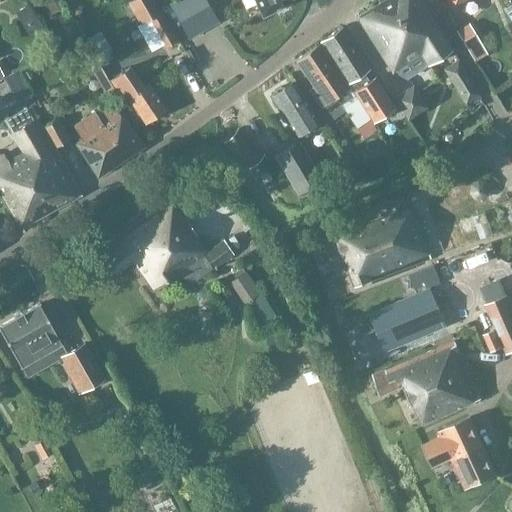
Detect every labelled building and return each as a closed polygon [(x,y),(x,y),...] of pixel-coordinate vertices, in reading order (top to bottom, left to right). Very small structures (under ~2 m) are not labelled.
[(139,26),(147,21),(163,50),(177,42),(153,0),(132,0),(126,3),(139,26)] [(216,23),(203,0),(175,0),(168,4),(187,39),(216,23)] [(254,0),(261,14),(262,16),(264,15),(274,10),(274,11),(290,3),(289,3),(295,0),(254,0)] [(419,0),(384,0),(357,18),(392,74),(422,55),(428,65),(451,51),(419,0)] [(10,21),(21,16),(15,1),(3,6),(10,21)] [(466,26),(456,32),(467,49),(477,44),(466,26)] [(373,123),(375,122),(383,116),(394,109),(375,78),(368,82),(363,73),(369,69),(341,27),(333,33),(320,42),(350,87),(348,88),(369,120),(370,119),(373,123)] [(78,34),(89,62),(100,58),(89,29),(78,34)] [(356,128),(369,120),(348,88),(347,89),(318,44),(295,60),(313,88),(309,90),(321,108),(336,98),(356,128)] [(457,62),(447,68),(468,102),(478,95),(457,62)] [(129,67),(110,80),(124,101),(127,98),(144,123),(165,109),(147,83),(142,87),(129,67)] [(314,126),(316,130),(321,128),(293,82),(284,88),(280,87),(273,91),(272,95),(270,97),(295,137),(314,126)] [(427,108),(413,86),(393,99),(407,121),(427,108)] [(143,146),(114,104),(103,111),(109,120),(103,124),(94,112),(73,126),(81,138),(75,143),(98,177),(143,146)] [(0,156),(0,195),(19,228),(79,193),(36,118),(33,120),(26,109),(4,121),(22,153),(6,162),(2,155),(0,156)] [(46,126),(58,146),(68,140),(56,120),(46,126)] [(223,143),(249,168),(264,154),(238,128),(223,143)] [(320,180),(297,142),(274,156),(297,194),(320,180)] [(206,252),(169,200),(114,240),(118,245),(100,258),(112,276),(131,262),(152,292),(179,273),(188,286),(233,254),(223,240),(206,252)] [(430,259),(411,207),(335,236),(355,288),(430,259)] [(416,294),(429,289),(440,284),(433,266),(408,275),(416,294)] [(260,293),(245,272),(229,283),(243,304),(260,293)] [(489,303),(485,305),(496,330),(483,335),(491,353),(503,347),(506,355),(511,352),(511,309),(506,295),(505,296),(499,282),(483,289),(489,303)] [(215,293),(226,309),(237,302),(226,286),(215,293)] [(376,329),(360,336),(369,358),(445,326),(429,289),(416,294),(370,314),(376,329)] [(39,304),(0,325),(0,331),(20,367),(52,350),(60,363),(63,362),(80,393),(103,380),(83,343),(66,353),(39,304)] [(421,425),(479,400),(453,342),(386,371),(385,370),(372,376),(381,396),(404,385),(421,425)] [(468,417),(448,426),(437,431),(440,436),(421,445),(432,468),(450,460),(464,489),(495,475),(468,417)] [(20,455),(27,468),(45,459),(38,445),(20,455)]
